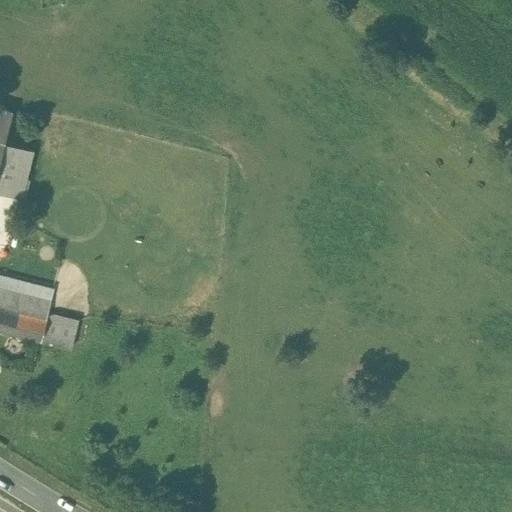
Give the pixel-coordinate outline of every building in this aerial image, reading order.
[(11,112),(0,108),(0,140),(4,142),(11,112)] [(34,150),(4,142),(0,155),(0,191),(21,197),(34,150)] [(26,236),(27,234),(26,232),(25,230),(23,228),(21,228),(18,228),(16,229),(15,231),(14,233),(15,236),(16,238),(18,239),(20,240),(23,239),(25,238),(26,236)] [(26,250),(27,248),(26,245),(25,243),(23,242),(20,242),(18,242),(16,244),(14,246),(14,248),(14,251),(16,253),(18,254),(20,254),(23,254),(25,252),(26,250)] [(53,289),(0,274),(0,329),(40,339),(46,316),(53,289)] [(78,320),(52,313),(51,317),(46,316),(40,339),(71,348),(78,320)]
